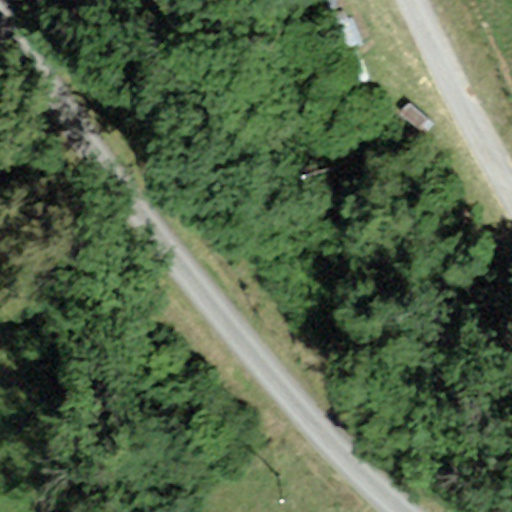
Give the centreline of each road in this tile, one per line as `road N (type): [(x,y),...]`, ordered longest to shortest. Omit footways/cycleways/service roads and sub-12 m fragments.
road 1 (residential): [(0,22),(138,217),(400,511)]
road 2 (residential): [(511,191),(412,0)]
